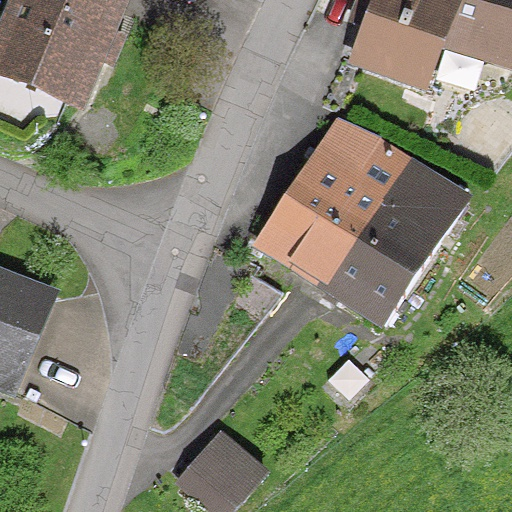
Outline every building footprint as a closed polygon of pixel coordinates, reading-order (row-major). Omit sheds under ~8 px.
[(0,74),(73,106),(112,14),(109,12),(113,0),(19,0),(0,46),(0,74)] [(456,0),(452,14),(416,0),(359,0),(349,27),(363,33),(350,66),(421,94),(449,21),(482,32),(474,56),(511,68),(511,1),(507,0),(456,0)] [(346,191),(374,149),(332,129),(254,248),(324,292),(377,211),(346,191)] [(346,191),(377,211),(324,292),(382,330),(463,207),(374,149),(346,191)] [(0,392),(10,397),(49,304),(0,284),(0,392)] [(219,437),(196,464),(176,487),(204,511),(234,511),(265,476),(219,437)]
